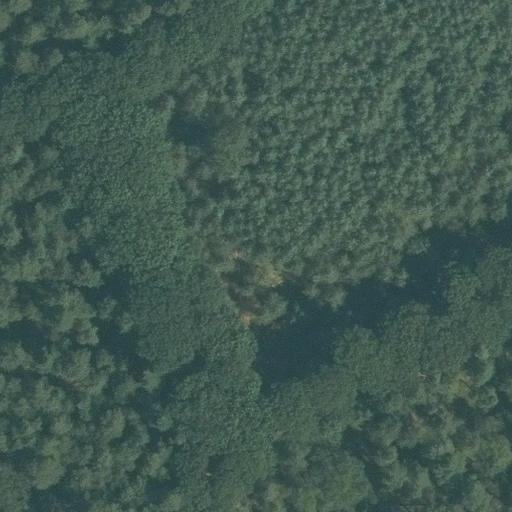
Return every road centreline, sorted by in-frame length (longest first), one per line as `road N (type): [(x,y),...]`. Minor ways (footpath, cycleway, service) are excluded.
road 1 (track): [(511,267),(234,430),(215,511)]
road 2 (track): [(74,73),(234,430)]
road 3 (track): [(0,110),(215,0)]
